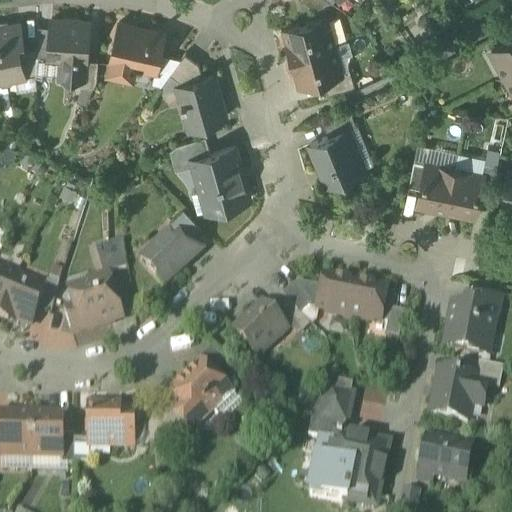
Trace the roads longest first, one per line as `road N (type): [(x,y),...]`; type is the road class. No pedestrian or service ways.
road 1 (residential): [(272,237),(135,353),(72,371),(0,353)]
road 2 (residential): [(235,31),(263,58),(273,93),(272,237)]
road 3 (residential): [(449,258),(272,237)]
road 4 (residential): [(449,258),(412,427)]
road 5 (residential): [(94,0),(235,31)]
